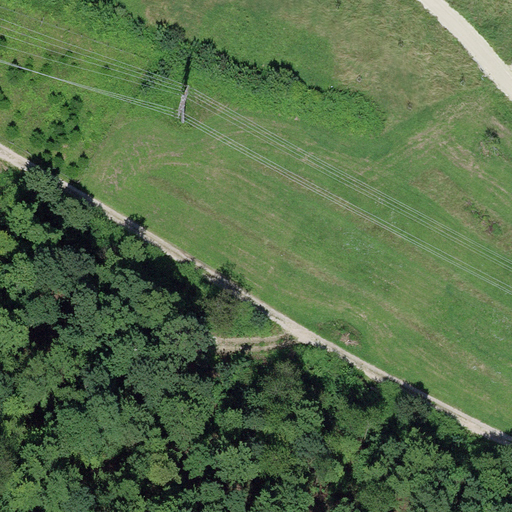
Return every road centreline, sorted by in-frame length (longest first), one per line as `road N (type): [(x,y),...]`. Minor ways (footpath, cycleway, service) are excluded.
road 1 (track): [(511,442),(386,384),(0,154)]
road 2 (trunk): [(229,0),(338,25),(511,26)]
road 3 (track): [(423,0),(511,95)]
